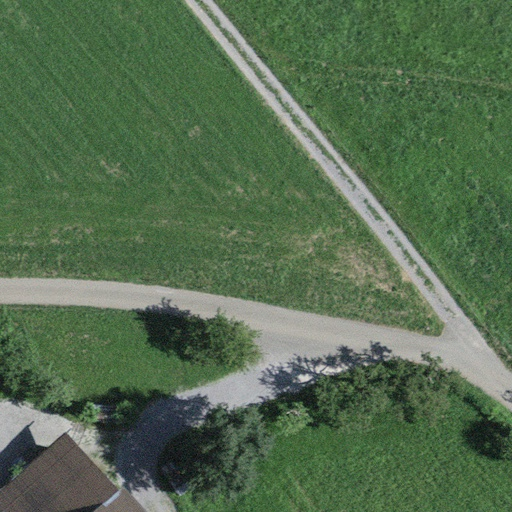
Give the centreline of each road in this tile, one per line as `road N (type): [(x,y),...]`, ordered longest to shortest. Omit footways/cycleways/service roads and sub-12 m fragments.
road 1 (track): [(488,377),(455,317),(192,0)]
road 2 (track): [(0,298),(120,302),(342,336)]
